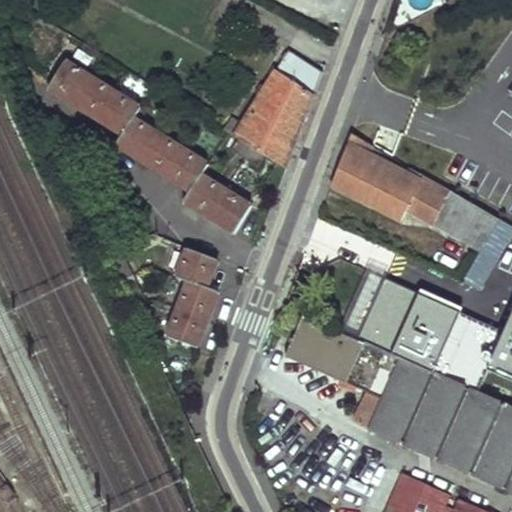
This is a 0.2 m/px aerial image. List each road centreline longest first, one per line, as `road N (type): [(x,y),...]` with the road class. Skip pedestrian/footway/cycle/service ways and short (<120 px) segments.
road 1 (residential): [(370,0),(226,396),(224,438),(256,511)]
road 2 (unknown): [(270,271),(151,206),(62,124),(30,59)]
road 3 (unknown): [(241,354),(338,425),(511,508)]
